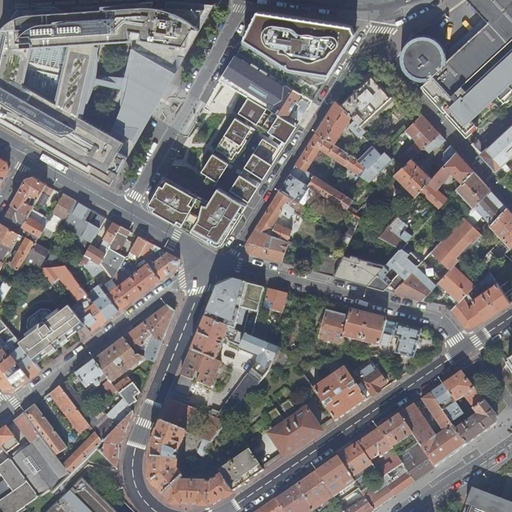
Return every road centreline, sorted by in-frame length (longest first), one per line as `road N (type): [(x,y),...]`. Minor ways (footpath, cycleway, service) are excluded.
road 1 (residential): [(212,260),(232,251),(390,0)]
road 2 (secondary): [(223,511),(466,347)]
road 3 (secondary): [(212,260),(135,445),(136,488),(157,511)]
road 4 (residential): [(466,347),(431,315),(212,260)]
road 5 (residential): [(212,260),(4,414)]
road 6 (residential): [(244,0),(127,211)]
road 7 (secondary): [(511,439),(403,511)]
